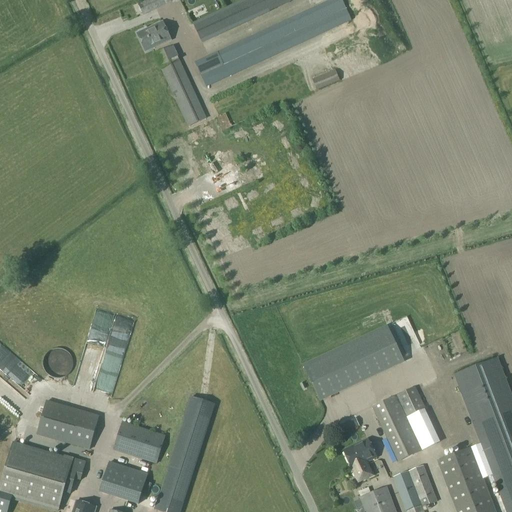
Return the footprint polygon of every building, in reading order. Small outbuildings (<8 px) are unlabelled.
[(142,0),(131,4),(137,18),(158,10),(158,11),(170,6),(168,1),(171,0),(180,0),(184,10),(195,6),(192,0),(142,0)] [(247,0),(194,24),(203,42),(295,0),(247,0)] [(341,0),(334,0),(195,64),(206,88),(352,22),(341,0)] [(163,23),(138,35),(146,52),(171,41),(163,23)] [(305,67),(309,78),(324,72),(319,57),(312,59),(314,64),(305,67)] [(218,133),(229,128),(222,113),(211,118),(218,133)] [(221,191),(233,188),(228,166),(215,169),(221,191)] [(302,187),(308,185),(305,177),(299,179),(302,187)] [(309,206),(314,208),(317,200),(312,198),(309,206)] [(215,258),(225,253),(219,243),(210,248),(215,258)] [(387,330),(305,369),(319,398),(401,360),(387,330)] [(43,361),(43,363),(43,366),(43,368),(44,370),(45,372),(47,375),(50,377),(53,379),(56,379),(58,379),(62,379),(64,378),(66,377),(68,376),(69,374),(71,373),(72,369),(73,367),(73,363),(73,360),(72,359),(70,355),(69,354),(67,352),(65,351),(64,350),(59,349),(57,349),(53,350),(52,350),(50,351),(48,353),(45,356),(44,358),(43,359),(43,361)] [(453,380),(479,446),(471,449),(483,480),(491,477),(504,511),(511,511),(511,400),(497,363),(453,380)] [(19,383),(21,392),(37,389),(35,381),(19,383)] [(413,390),(370,410),(395,464),(434,447),(419,414),(422,412),(413,390)] [(178,436),(154,510),(159,511),(180,511),(215,404),(206,401),(199,399),(190,396),(178,436)] [(98,418),(47,403),(38,436),(89,451),(98,418)] [(356,419),(345,424),(349,432),(360,427),(356,419)] [(122,423),(113,451),(153,463),(161,435),(122,423)] [(369,441),(344,452),(355,476),(356,475),(360,484),(366,482),(362,473),(368,470),(366,464),(377,459),(369,441)] [(80,482),(85,466),(86,464),(81,462),(65,458),(65,459),(13,444),(7,464),(0,490),(0,495),(12,499),(58,511),(59,511),(65,494),(71,496),(76,480),(80,482)] [(471,449),(438,462),(456,511),(495,511),(483,480),(471,449)] [(110,463),(100,494),(139,505),(148,475),(110,463)] [(424,468),(394,479),(406,511),(423,511),(422,509),(437,503),(424,468)] [(342,481),(330,484),(332,495),(344,492),(342,481)] [(396,511),(387,489),(361,499),(365,511),(396,511)] [(0,511),(8,511),(12,499),(0,495),(0,511)] [(76,502),(73,511),(95,511),(97,509),(76,502)]
